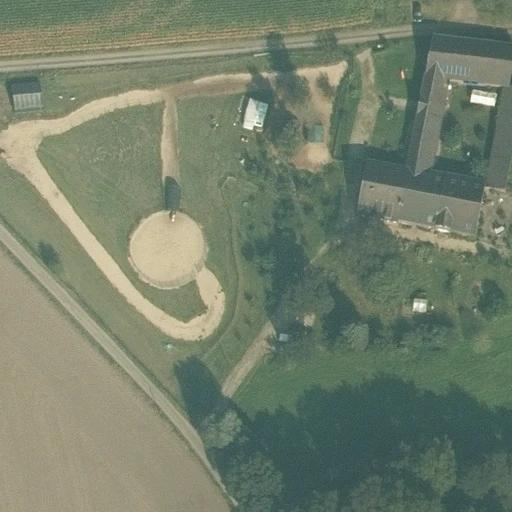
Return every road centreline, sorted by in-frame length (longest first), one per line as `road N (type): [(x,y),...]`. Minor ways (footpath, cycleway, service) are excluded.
road 1 (track): [(511,23),(0,69)]
road 2 (unclassified): [(252,511),(192,435),(0,230)]
